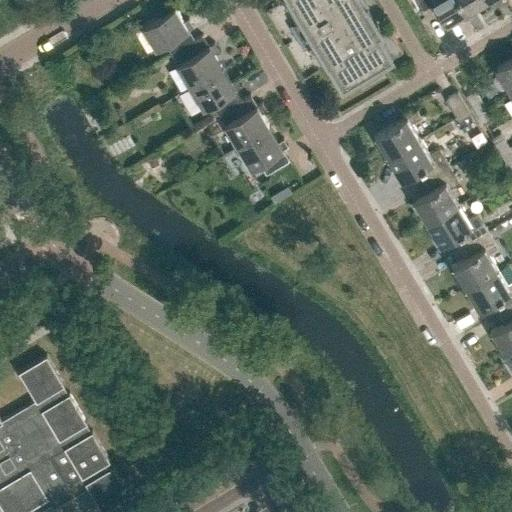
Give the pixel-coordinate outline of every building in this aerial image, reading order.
[(289,0),(301,18),(293,23),(308,48),(316,43),(328,65),(329,64),(343,87),(393,58),(393,57),(403,51),(389,28),(382,32),(367,7),(366,8),(360,0),(289,0)] [(467,11),(460,0),(418,0),(423,9),(434,2),(446,23),(467,11)] [(485,0),(460,0),(467,11),(485,0)] [(188,27),(193,24),(188,17),(184,19),(175,6),(143,25),(156,47),(164,42),(171,53),(195,38),(188,27)] [(223,66),(214,51),(219,48),(214,40),(210,43),(203,33),(195,38),(171,53),(191,86),(223,66)] [(511,87),(511,57),(495,68),(508,89),(511,87)] [(242,98),(236,88),(240,85),(236,77),(231,79),(223,66),(191,86),(203,106),(212,101),(218,112),(242,98)] [(475,90),(466,95),(474,110),(484,104),(475,90)] [(457,120),(468,113),(456,92),(444,99),(457,120)] [(270,127),(261,112),(266,109),(261,101),(256,104),(250,93),(242,98),(218,112),(238,146),(270,127)] [(492,119),(484,104),(474,110),(483,124),(492,119)] [(419,138),(410,123),(419,118),(415,111),(373,137),(386,158),(419,138)] [(265,172),(289,158),(282,148),(287,145),(283,137),(278,140),(270,127),(238,146),(251,167),(259,162),(265,172)] [(500,132),(491,137),(500,153),(509,147),(500,132)] [(448,165),(438,148),(429,154),(419,138),(386,158),(399,181),(412,173),(418,183),(448,165)] [(511,164),(511,152),(509,147),(500,153),(508,167),(511,164)] [(151,167),(160,164),(156,155),(148,158),(151,167)] [(459,203),(450,188),(459,183),(448,165),(418,183),(425,194),(413,201),(426,223),(459,203)] [(469,219),(459,203),(426,223),(440,245),(452,238),(458,248),(488,230),(478,213),(469,219)] [(499,267),(490,253),(499,247),(488,230),(458,248),(465,258),(452,266),(466,287),(499,267)] [(511,281),(509,283),(499,267),(466,287),(479,310),(492,303),(498,313),(511,304),(511,281)] [(511,348),(511,304),(498,313),(504,323),(491,331),(505,353),(511,348)] [(0,501),(6,511),(21,511),(25,510),(25,511),(57,511),(54,506),(89,486),(103,509),(130,493),(46,353),(21,368),(38,397),(3,418),(0,413),(0,501)]
